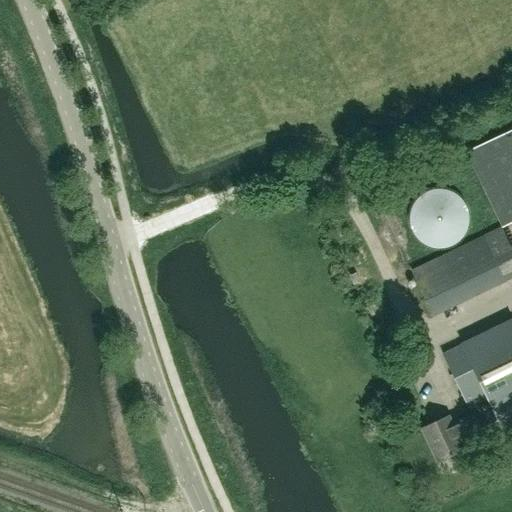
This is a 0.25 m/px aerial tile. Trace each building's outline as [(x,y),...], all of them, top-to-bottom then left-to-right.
[(477,168),(511,240),(511,239),(511,146),(468,168),(470,171),(477,168)] [(467,208),(466,205),(465,203),(463,202),(462,200),(460,197),(456,195),(454,193),(452,192),(449,191),(447,190),(444,189),(441,189),(438,189),(436,189),(433,189),(428,190),(425,191),(422,193),(419,195),(417,196),(415,198),(414,200),(412,202),(410,205),(409,207),(408,209),(407,212),(406,214),(406,218),(406,221),(406,223),(406,227),(407,230),(408,233),(409,235),(410,237),(412,240),(415,242),(418,245),(421,247),(423,248),(427,250),(430,251),(433,252),(435,252),(440,252),(443,252),(447,251),(450,250),(454,247),(457,246),(460,243),(462,241),(464,238),(466,235),(467,232),(468,229),(469,226),(469,223),(469,222),(469,219),(469,216),(469,213),(468,211),(467,208)] [(511,249),(501,228),(483,237),(411,272),(432,316),(511,277),(511,249)] [(359,283),(355,273),(349,276),(353,285),(359,283)] [(448,415),(421,429),(437,463),(464,450),(459,439),(484,428),(498,421),(502,427),(511,422),(511,322),(511,323),(510,322),(442,354),(471,414),(451,423),(448,415)]
